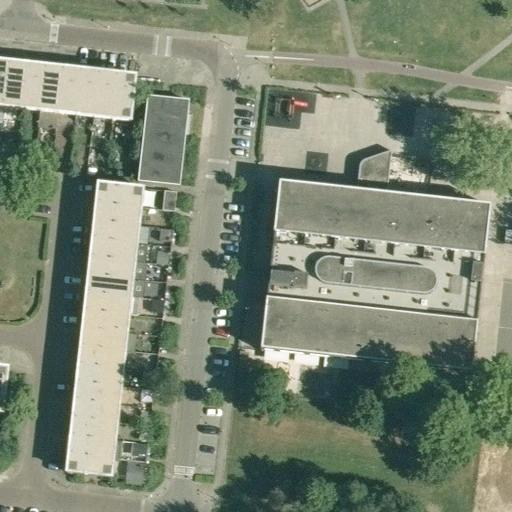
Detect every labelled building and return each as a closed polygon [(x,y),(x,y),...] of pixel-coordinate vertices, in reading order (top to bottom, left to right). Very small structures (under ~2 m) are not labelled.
[(0,63),(0,104),(4,105),(9,65),(0,63)] [(22,107),(26,67),(9,65),(4,105),(22,107)] [(22,107),(40,109),(45,69),(26,67),(22,107)] [(63,71),(45,69),(40,109),(58,111),(63,71)] [(63,71),(58,111),(76,113),(81,73),(63,71)] [(99,75),(81,73),(76,113),(94,115),(99,75)] [(117,77),(99,75),(94,115),(112,117),(117,77)] [(117,77),(112,117),(131,119),(135,79),(117,77)] [(147,97),(147,105),(138,182),(180,187),(182,168),(183,156),(189,101),(147,97)] [(387,196),(392,152),(391,152),(365,161),(363,162),(361,163),(360,165),(359,167),(359,168),(356,192),(279,184),(273,235),(274,235),(266,301),(261,352),(472,375),(477,324),(484,258),(485,258),(490,207),(387,196)] [(39,161),(38,171),(52,173),(53,162),(51,162),(39,161)] [(98,204),(138,208),(140,189),(100,185),(98,204)] [(173,212),(175,193),(163,192),(161,211),(173,212)] [(136,226),(138,208),(98,204),(96,222),(136,226)] [(136,226),(96,222),(94,240),(134,244),(136,226)] [(161,230),(160,242),(170,243),(171,231),(161,230)] [(132,262),(134,244),(94,240),(92,258),(132,262)] [(168,266),(169,254),(157,252),(156,265),(168,266)] [(130,279),(132,262),(92,258),(90,275),(130,279)] [(88,293),(128,298),(130,279),(90,275),(88,293)] [(126,316),(128,298),(88,293),(86,311),(126,316)] [(152,301),(151,314),(162,315),(163,302),(152,301)] [(125,333),(126,316),(86,311),(85,329),(125,333)] [(125,333),(85,329),(83,347),(123,351),(125,333)] [(121,369),(123,351),(83,347),(81,365),(121,369)] [(119,387),(121,369),(81,365),(79,383),(119,387)] [(236,390),(247,391),(249,370),(238,370),(236,390)] [(147,372),(146,381),(155,382),(156,373),(147,372)] [(119,387),(79,383),(77,401),(117,405),(119,387)] [(457,414),(467,416),(470,395),(459,394),(457,414)] [(115,423),(117,405),(77,401),(75,419),(115,423)] [(113,441),(115,423),(75,419),(73,436),(113,441)] [(113,441),(73,436),(71,454),(111,459),(113,441)] [(137,445),(136,458),(147,459),(149,446),(137,445)] [(109,478),(111,459),(71,454),(69,473),(109,478)] [(145,482),(146,466),(128,464),(126,480),(145,482)]
